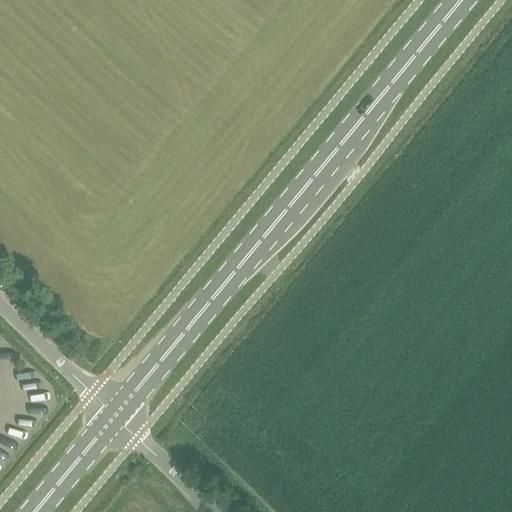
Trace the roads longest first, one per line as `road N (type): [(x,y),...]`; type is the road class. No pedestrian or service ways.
road 1 (secondary): [(113,421),(463,0)]
road 2 (unclassified): [(113,421),(0,313)]
road 3 (unclassified): [(210,511),(113,421)]
